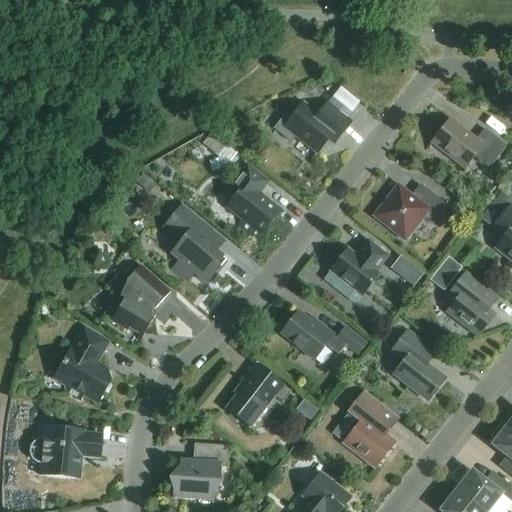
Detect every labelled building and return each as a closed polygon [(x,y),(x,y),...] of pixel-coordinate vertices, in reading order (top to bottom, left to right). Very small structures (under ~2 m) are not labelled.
[(318,115),(304,104),(291,120),(286,115),(275,129),(291,142),(295,137),(317,155),(332,135),(338,139),(352,122),(328,103),(318,115)] [(489,169),(507,147),(485,129),(476,140),(450,120),(432,143),(465,169),(474,157),(489,169)] [(213,134),(204,144),(217,155),(225,144),(213,134)] [(258,239),(280,211),(258,193),(267,182),(247,167),(238,179),(246,186),(228,208),(244,221),(241,225),(258,239)] [(144,175),(137,182),(149,193),(156,185),(144,175)] [(416,199),(398,186),(374,217),(405,242),(424,218),(433,225),(448,207),(424,188),(416,199)] [(511,206),(511,205),(493,227),(505,236),(495,249),(511,262),(511,206)] [(207,284),(227,261),(205,243),(213,233),(182,207),(164,227),(182,242),(172,254),(180,261),(173,270),(187,282),(195,273),(207,284)] [(356,256),(348,249),(330,272),(361,297),(379,274),(377,272),(389,257),(368,241),(356,256)] [(171,293),(141,266),(127,282),(120,298),(124,300),(112,321),(129,331),(130,329),(139,336),(137,340),(140,342),(155,317),(151,315),(155,308),(156,309),(171,293)] [(496,300),(485,291),(465,275),(449,296),(456,301),(447,313),(478,338),(496,316),(488,310),(496,300)] [(367,345),(345,327),(337,338),(321,326),(319,329),(298,312),(281,334),(314,361),(326,345),(339,355),(346,346),(359,356),(367,345)] [(61,368),(67,393),(80,401),(84,396),(98,404),(111,383),(107,369),(98,363),(110,343),(85,328),(61,368)] [(437,355),(430,349),(408,332),(393,350),(406,360),(394,375),(428,402),(445,380),(428,366),(437,355)] [(282,404),(292,392),(270,375),(261,385),(249,376),(240,387),(242,389),(227,409),(250,428),(275,398),(282,404)] [(395,444),(383,435),(395,420),(363,395),(348,413),(360,423),(344,443),(376,468),(395,444)] [(305,402),(298,411),(311,421),(318,412),(305,402)] [(85,434),(85,432),(45,428),(44,439),(40,439),(36,441),(32,444),(31,448),(30,453),(31,457),(34,461),(37,463),(41,464),(40,476),(80,480),(82,458),(100,459),(103,435),(85,434)] [(511,433),(506,428),(492,446),(511,461),(511,464),(506,472),(511,477),(511,433)] [(194,462),(181,461),(180,471),(176,474),(176,479),(174,479),(173,498),(214,501),(215,482),(219,478),(220,465),(228,466),(230,447),(195,445),(194,462)] [(456,491),(482,511),(488,511),(502,495),(511,502),(511,487),(499,477),(492,487),(472,471),(456,491)] [(297,511),(341,511),(352,498),(321,473),(302,497),(306,500),(297,511)] [(482,511),(456,491),(440,511),(482,511)]
